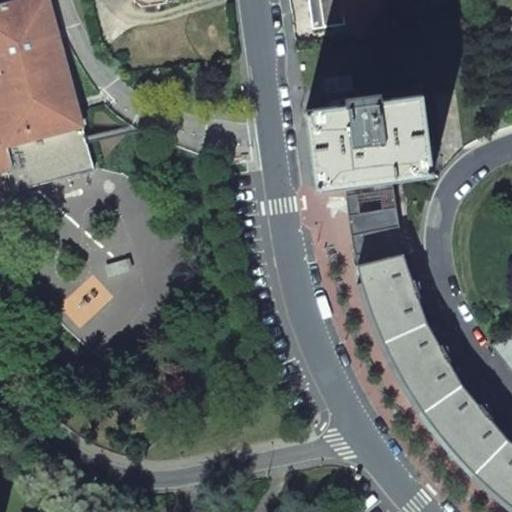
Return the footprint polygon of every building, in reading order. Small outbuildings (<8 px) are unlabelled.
[(0,170),(11,168),(18,191),(93,171),(47,0),(24,0),(0,6),(0,170)] [(308,0),(313,29),(381,19),(380,8),(394,6),(399,0),(308,0)] [(412,86),(413,93),(421,92),(420,84),(412,86)] [(316,191),(345,187),(392,180),(433,174),(422,94),(380,100),(379,94),(347,98),(348,104),(305,110),(316,191)] [(345,187),(353,237),(390,229),(394,256),(403,254),(392,180),(345,187)] [(353,237),(357,266),(383,342),(422,411),(474,472),(511,504),(511,442),(507,438),(489,418),(491,415),(485,403),(479,406),(461,384),(447,360),(450,358),(447,345),(440,346),(426,322),(417,295),(420,294),(419,281),(412,281),(403,254),(394,256),(390,229),(353,237)] [(511,373),(511,331),(490,345),(511,373)]
